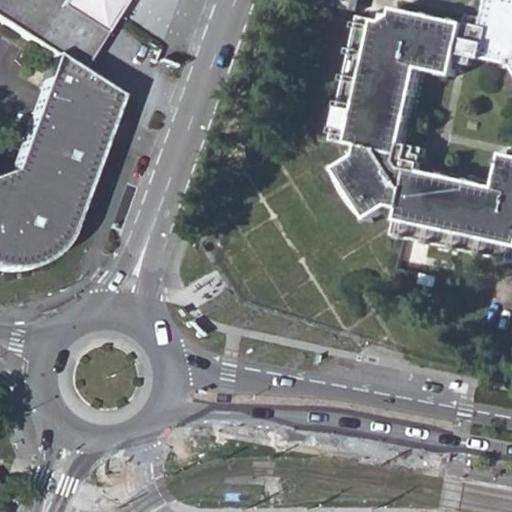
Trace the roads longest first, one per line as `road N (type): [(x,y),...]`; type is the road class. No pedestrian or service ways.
road 1 (tertiary): [(149,414),(324,415),(511,449)]
road 2 (tertiary): [(511,423),(212,372),(158,351)]
road 3 (tertiary): [(120,320),(236,0)]
